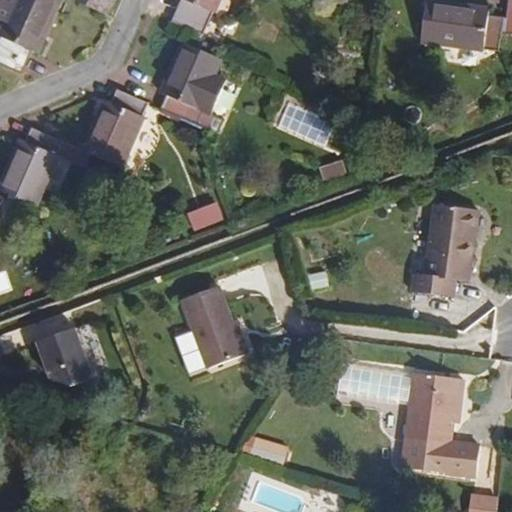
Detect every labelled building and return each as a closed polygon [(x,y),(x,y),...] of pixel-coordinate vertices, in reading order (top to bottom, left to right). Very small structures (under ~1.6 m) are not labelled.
[(4,0),(0,10),(0,17),(10,22),(20,0),(4,0)] [(44,50),(66,0),(20,0),(6,33),(9,35),(0,55),(0,59),(28,73),(39,48),(44,50)] [(77,0),(113,17),(120,0),(77,0)] [(221,13),(227,0),(187,0),(179,19),(209,33),(218,11),(221,13)] [(362,2),(358,0),(344,0),(342,5),(358,12),(362,2)] [(502,48),(507,15),(491,13),(492,7),(444,0),(431,0),(427,42),(486,50),(487,45),(502,48)] [(223,70),(229,57),(191,40),(169,91),(174,94),(168,108),(217,131),(217,130),(223,117),(219,115),(206,108),(223,70)] [(236,76),(223,70),(206,108),(219,115),(236,76)] [(129,166),(151,118),(149,116),(155,103),(124,88),(118,102),(112,99),(90,148),(100,153),(129,166)] [(230,120),(223,117),(217,130),(224,133),(230,120)] [(84,161),(90,148),(41,126),(34,142),(28,138),(6,186),(44,205),(66,156),(83,163),(84,161)] [(90,148),(84,161),(94,165),(100,153),(90,148)] [(349,160),(326,167),(330,181),(353,174),(349,160)] [(0,219),(9,209),(5,205),(13,197),(0,185),(0,219)] [(201,227),(229,216),(224,201),(196,212),(201,227)] [(461,286),(471,211),(435,205),(423,274),(410,271),(407,292),(447,297),(449,284),(461,286)] [(167,219),(156,224),(158,232),(171,227),(167,219)] [(231,319),(220,286),(183,300),(205,364),(247,348),(236,318),(231,319)] [(95,322),(38,342),(56,396),(114,377),(95,322)] [(330,393),(398,404),(389,460),(463,471),(467,441),(438,437),(440,421),(444,388),(452,388),(454,373),(405,366),(404,371),(337,360),(330,393)] [(459,374),(454,373),(452,388),(444,388),(440,421),(453,422),(459,374)] [(13,402),(8,411),(21,417),(26,407),(13,402)] [(249,434),(242,456),(275,465),(282,445),(249,434)] [(472,493),(471,511),(498,511),(500,495),(472,493)]
